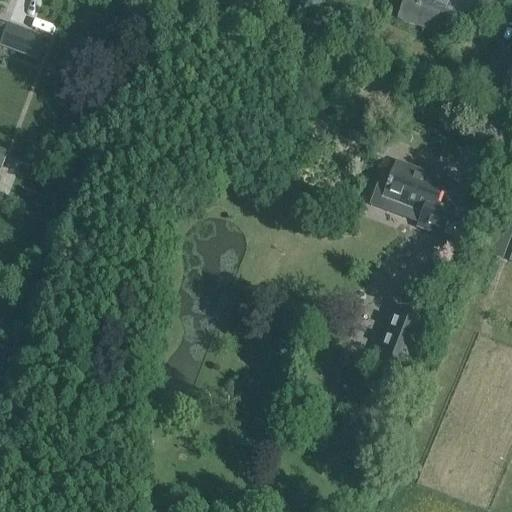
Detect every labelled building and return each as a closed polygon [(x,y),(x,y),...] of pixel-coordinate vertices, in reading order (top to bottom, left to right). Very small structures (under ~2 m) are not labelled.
[(405,0),(398,20),(451,40),(461,13),(465,15),(464,16),(487,25),(496,0),(460,0),(458,0),(405,0)] [(1,43),(0,47),(36,60),(43,40),(8,27),(7,29),(1,43)] [(453,206),(438,201),(443,188),(411,176),(412,171),(397,166),(384,199),(422,214),(417,228),(441,238),(453,206)] [(425,319),(396,309),(375,366),(404,377),(425,319)] [(343,415),(335,436),(371,450),(373,445),(379,429),(343,415)]
